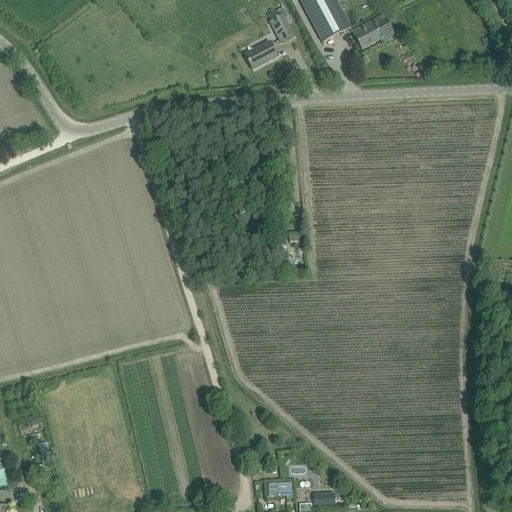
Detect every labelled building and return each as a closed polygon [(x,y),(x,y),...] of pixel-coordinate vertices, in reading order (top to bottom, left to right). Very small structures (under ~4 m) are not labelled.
[(298,0),(322,45),(351,30),(334,0),(298,0)] [(270,23),(282,45),(294,38),(282,16),(270,23)] [(360,29),(352,33),(362,51),(380,42),(381,44),(394,37),(386,21),(362,34),(360,29)] [(487,41),(481,43),(483,49),(489,47),(487,41)] [(245,56),(253,72),(253,71),(252,70),(264,64),(265,65),(277,59),(269,43),(245,56)] [(293,246),(306,245),(306,236),(293,236),(293,246)] [(289,273),(287,246),(278,246),(280,274),(289,273)] [(45,446),(46,473),(55,473),(54,446),(45,446)] [(195,498),(186,457),(175,459),(184,501),(195,498)] [(255,469),(254,469),(255,476),(256,476),(262,475),(261,468),(255,469)] [(277,484),(268,485),(268,498),(274,498),(274,493),(278,493),(277,484)] [(294,498),(295,487),(287,487),(286,498),(294,498)] [(334,495),(314,496),(314,508),(335,507),(334,495)]
